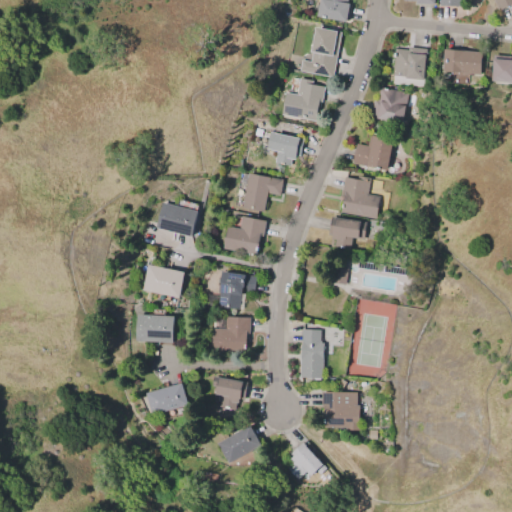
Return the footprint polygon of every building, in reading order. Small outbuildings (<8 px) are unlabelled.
[(350,22),(353,0),(322,0),(320,17),(350,22)] [(511,0),(497,0),(501,9),(511,5),(511,0)] [(313,62),(303,60),(301,71),(335,77),(343,31),(319,27),(313,62)] [(427,49),(396,48),(395,79),(426,80),(427,49)] [(482,76),(485,53),(448,48),(445,71),(482,76)] [(495,82),(511,82),(511,57),(496,57),(495,82)] [(287,92),(284,116),(320,121),(326,84),(301,80),(298,94),(287,92)] [(378,119),(403,123),(408,93),(383,88),(378,119)] [(390,170),(396,139),(363,132),(357,164),(390,170)] [(273,161),(299,167),(306,139),(280,133),(273,161)] [(244,207),(266,212),(270,193),(282,195),(286,180),(251,172),(244,207)] [(342,212),(377,218),(381,196),(370,194),(372,181),(348,177),(342,212)] [(159,228),(198,236),(204,211),(165,202),(159,228)] [(225,249),(262,255),(267,220),(242,216),(240,227),(229,225),(225,249)] [(355,238),(365,240),(369,223),(340,216),(333,245),(352,249),(355,238)] [(185,297),(189,270),(149,265),(146,292),(185,297)] [(344,284),(331,282),(333,266),(346,268),(344,284)] [(245,289),(257,291),(259,275),(225,270),(219,306),(242,309),(245,289)] [(179,315),(140,315),(140,342),(179,342),(179,315)] [(251,317),(214,317),(214,351),(251,351),(251,317)] [(302,378),(324,379),(326,330),(304,329),(302,378)] [(238,411),(240,400),(247,402),(250,383),(223,378),(218,407),(238,411)] [(148,393),(153,417),(193,407),(187,383),(148,393)] [(324,392),(324,429),(361,429),(361,392),(324,392)] [(254,426),(218,443),(228,464),(264,448),(254,426)] [(310,470),(317,479),(329,468),(308,445),(289,462),(302,477),(310,470)]
